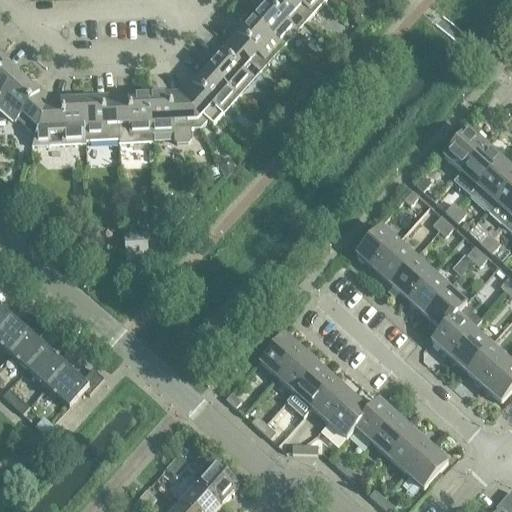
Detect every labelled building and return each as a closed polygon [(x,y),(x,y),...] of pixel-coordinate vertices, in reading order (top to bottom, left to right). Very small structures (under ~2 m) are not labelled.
[(306,28),(274,0),(269,0),(261,10),(264,13),(252,26),(283,53),(306,28)] [(328,3),(325,0),(274,0),(306,28),(328,3)] [(283,53),(252,26),(242,37),(239,34),(226,48),(261,78),(283,53)] [(261,78),(226,48),(216,59),(221,63),(209,76),(239,103),(261,78)] [(1,57),(0,58),(0,110),(24,84),(11,72),(14,69),(1,57)] [(239,103),(209,76),(200,85),(183,95),(202,134),(209,127),(214,130),(239,103)] [(41,100),(24,84),(0,110),(0,113),(16,127),(17,125),(36,142),(51,103),(41,100)] [(172,100),(151,101),(152,138),(202,134),(183,95),(172,100)] [(133,97),(116,98),(118,145),(131,144),(131,139),(152,138),(151,101),(133,102),(133,97)] [(100,105),(83,105),(85,147),(118,145),(116,98),(100,98),(100,105)] [(63,106),(51,103),(36,142),(32,151),(85,147),(83,105),(63,106)] [(443,160),(461,176),(485,149),(467,133),(443,160)] [(485,149),(461,176),(478,191),(502,164),(485,149)] [(511,173),(502,164),(478,191),(495,206),(511,187),(511,173)] [(416,190),(423,196),(429,190),(422,184),(416,190)] [(511,187),(495,206),(506,216),(499,224),(505,229),(504,231),(511,221),(511,187)] [(18,195),(18,196),(12,202),(23,210),(28,204),(18,195)] [(413,207),(419,200),(412,195),(407,201),(413,207)] [(169,236),(188,215),(168,196),(161,205),(163,236),(169,236)] [(451,221),(457,215),(451,209),(445,216),(451,221)] [(451,221),(458,227),(463,221),(457,215),(451,221)] [(441,232),(447,226),(441,220),(435,227),(441,232)] [(448,238),(454,232),(447,226),(441,232),(448,238)] [(356,258),(374,273),(398,247),(380,231),(356,258)] [(148,262),(146,236),(124,238),(126,264),(148,262)] [(485,252),(491,245),(485,240),(479,246),(485,252)] [(485,252),(492,258),(497,251),(491,245),(485,252)] [(398,247),(374,273),(391,289),(415,262),(398,247)] [(475,263),(481,256),(475,251),(469,257),(475,263)] [(482,268),(488,262),(481,256),(475,263),(482,268)] [(415,262),(391,289),(408,304),(432,277),(415,262)] [(432,277),(408,304),(425,319),(449,292),(432,277)] [(509,293),(511,290),(511,283),(509,281),(503,288),(509,293)] [(449,292),(425,319),(441,334),(431,344),(432,345),(466,308),(449,292)] [(466,308),(432,345),(449,360),(473,333),(481,325),(466,310),(467,308),(466,308)] [(23,333),(5,316),(0,321),(0,350),(6,357),(26,335),(23,333)] [(34,321),(23,333),(26,335),(6,357),(28,376),(47,354),(38,345),(48,334),(34,321)] [(473,333),(449,360),(466,376),(490,349),(473,333)] [(260,365),(277,381),(301,354),(284,338),(260,365)] [(490,349),(466,376),(483,391),(507,364),(490,349)] [(68,373),(47,354),(28,376),(49,395),(68,373)] [(301,354),(277,381),(294,396),(318,370),(301,354)] [(511,368),(507,364),(483,391),(501,407),(511,394),(511,368)] [(318,370),(294,396),(311,412),(335,385),(318,370)] [(83,386),(68,373),(49,395),(70,414),(85,397),(91,401),(106,385),(94,374),(83,386)] [(335,385),(311,412),(328,427),(352,400),(335,385)] [(13,388),(2,400),(23,419),(30,411),(25,406),(28,402),(13,388)] [(226,403),(235,411),(241,405),(232,397),(226,403)] [(352,400),(328,427),(345,442),(379,405),(378,404),(369,415),(352,400)] [(379,405),(345,442),(346,443),(356,432),(372,447),(396,420),(379,405)] [(261,434),(266,428),(257,419),(251,426),(261,434)] [(396,420),(372,447),(389,462),(413,435),(396,420)] [(261,434),(270,443),(276,436),(266,428),(261,434)] [(413,435),(389,462),(406,477),(430,450),(413,435)] [(305,457),(305,449),(292,448),(292,457),(305,457)] [(305,457),(317,458),(318,449),(305,449),(305,457)] [(430,450),(406,477),(424,493),(448,466),(430,450)] [(189,467),(179,458),(173,465),(183,474),(189,467)] [(239,490),(208,463),(191,481),(222,509),(239,490)] [(344,477),(350,471),(341,463),(335,469),(344,477)] [(183,474),(173,465),(166,472),(176,481),(183,474)] [(344,477),(354,486),(360,479),(350,471),(344,477)] [(219,511),(222,509),(191,481),(175,500),(182,505),(188,511),(219,511)] [(378,508),(384,501),(375,493),(369,500),(378,508)] [(157,503),(147,494),(140,501),(150,510),(157,503)] [(504,511),(507,509),(511,503),(511,496),(511,495),(495,511),(504,511)] [(148,511),(150,510),(140,501),(134,509),(137,511),(148,511)] [(378,508),(383,511),(391,511),(394,510),(384,501),(378,508)]
